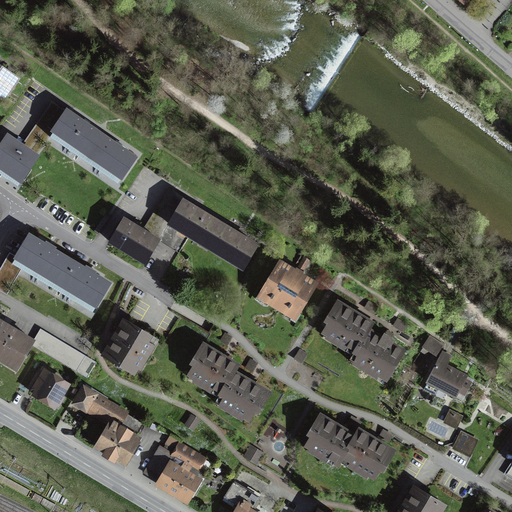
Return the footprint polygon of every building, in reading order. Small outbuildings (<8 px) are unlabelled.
[(0,94),(4,97),(16,80),(10,76),(12,74),(2,67),(0,69),(0,94)] [(53,131),(65,114),(53,106),(24,148),(36,156),(53,131)] [(87,155),(101,135),(67,111),(65,114),(53,131),(87,155)] [(101,135),(87,155),(121,178),(135,158),(101,135)] [(0,147),(0,167),(20,181),(37,157),(36,156),(24,148),(8,136),(0,147)] [(145,263),(161,237),(180,250),(189,237),(192,238),(193,236),(181,228),(180,230),(169,223),(182,201),(183,201),(185,197),(172,189),(150,225),(147,223),(143,231),(141,230),(142,229),(123,219),(109,242),(120,248),(121,246),(136,254),(134,257),(145,263)] [(180,230),(181,228),(193,236),(199,239),(198,241),(206,246),(220,223),(205,214),(206,214),(199,210),(183,201),(182,201),(169,223),(180,230)] [(94,232),(98,234),(110,216),(107,213),(94,232)] [(220,223),(206,246),(214,251),(215,249),(233,260),(232,262),(244,269),(257,246),(241,236),(242,236),(235,232),(220,223)] [(56,282),(69,260),(53,250),(54,248),(47,244),(46,246),(29,236),(16,257),(11,254),(0,273),(0,290),(6,294),(24,263),(56,282)] [(69,260),(56,282),(96,305),(109,284),(92,274),(93,272),(87,268),(85,270),(69,260)] [(303,273),(296,269),(294,272),(280,264),(271,278),(267,279),(268,283),(261,296),(295,317),(302,305),(306,304),(305,299),(314,284),(301,276),(303,273)] [(368,330),(372,324),(338,303),(329,317),(333,319),(325,331),(335,337),(335,341),(343,347),(347,345),(356,350),(352,356),(352,357),(368,330)] [(17,369),(32,344),(33,341),(0,320),(0,358),(5,362),(7,359),(18,365),(16,369),(17,369)] [(154,338),(126,322),(105,356),(133,373),(140,362),(144,362),(149,353),(147,349),(154,338)] [(391,344),(393,340),(384,334),(382,338),(368,330),(352,357),(361,362),(361,366),(370,372),(374,370),(383,376),(391,363),(394,365),(403,351),(391,344)] [(39,331),(33,341),(32,344),(87,377),(95,364),(39,331)] [(424,346),(436,354),(442,345),(430,337),(424,346)] [(221,392),(234,372),(238,366),(204,345),(195,359),(198,361),(191,373),(202,380),(202,384),(210,390),(214,388),(221,392)] [(295,359),(301,363),(307,354),(300,350),(295,359)] [(472,383),(461,377),(463,374),(445,366),(449,358),(442,354),(424,389),(436,395),(440,388),(463,400),(472,383)] [(58,405),(63,397),(60,395),(66,385),(43,371),(32,389),(37,393),(36,394),(45,400),(47,403),(51,403),(54,405),(55,403),(58,405)] [(234,372),(221,392),(217,398),(227,404),(227,408),(236,414),(239,411),(249,417),(257,405),(260,407),(268,393),(248,381),(234,372)] [(84,387),(74,403),(86,410),(89,406),(99,412),(106,401),(84,387)] [(111,427),(114,429),(124,412),(106,401),(99,412),(114,421),(111,427)] [(451,412),(446,421),(455,426),(460,417),(451,412)] [(198,420),(192,416),(186,425),(193,429),(198,420)] [(355,436),(354,436),(321,416),(312,430),(315,432),(308,444),(317,450),(317,454),(326,459),(330,457),(339,463),(343,456),(355,436)] [(125,462),(137,442),(114,429),(111,427),(109,426),(98,445),(125,462)] [(385,465),(393,451),(358,430),(354,436),(355,436),(343,456),(351,461),(351,465),(359,471),(363,469),(374,475),(382,463),(385,465)] [(462,434),(455,448),(469,454),(476,441),(462,434)] [(146,471),(161,480),(170,465),(175,457),(174,456),(177,450),(166,444),(163,449),(160,447),(146,471)] [(177,450),(174,456),(175,457),(197,470),(202,461),(179,447),(177,450)] [(251,447),(246,456),(256,462),(262,454),(251,447)] [(198,481),(170,465),(161,480),(159,483),(166,487),(166,488),(187,499),(198,481)] [(254,511),(251,510),(258,498),(233,483),(224,497),(240,506),(236,511),(254,511)] [(441,503),(416,488),(401,511),(436,511),(441,503)]
